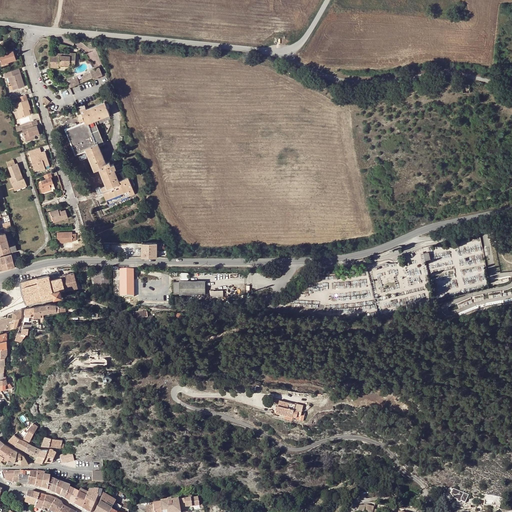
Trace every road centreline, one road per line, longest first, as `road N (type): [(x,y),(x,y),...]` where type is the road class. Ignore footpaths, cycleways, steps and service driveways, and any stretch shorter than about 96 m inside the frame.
road 1 (track): [(304,398),(180,388),(178,401),(292,449),(335,438),(372,442),(429,494)]
road 2 (secondary): [(292,261),(80,260),(0,279)]
road 3 (unclassified): [(296,59),(32,26)]
road 4 (unclassified): [(511,86),(445,71),(354,80),(322,75),(296,59)]
road 5 (residential): [(32,26),(33,76),(77,219)]
